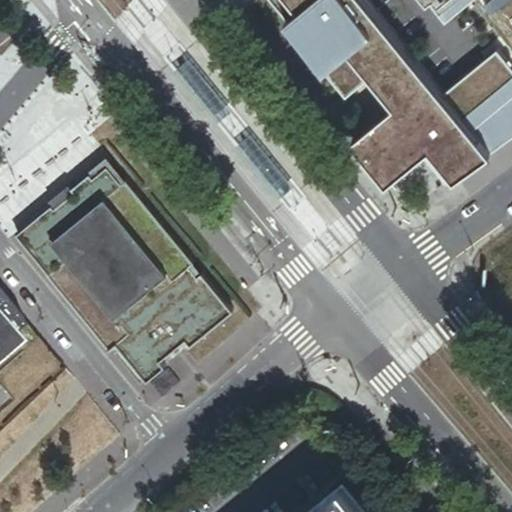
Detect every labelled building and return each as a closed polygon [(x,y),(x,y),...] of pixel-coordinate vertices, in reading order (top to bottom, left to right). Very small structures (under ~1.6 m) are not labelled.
[(271,0),(347,91),(370,73),(394,103),(349,140),(386,182),(423,153),(448,183),(511,135),(511,68),(496,51),(443,94),(367,0),(452,0),(271,0)] [(122,182),(126,179),(109,158),(91,173),(94,177),(108,165),(122,182)] [(90,209),(70,226),(52,204),(16,233),(49,273),(47,275),(109,350),(116,344),(147,382),(165,367),(160,361),(186,340),(190,346),(234,311),(202,272),(198,276),(190,266),(195,263),(126,179),(122,182),(108,165),(94,177),(91,173),(72,188),(90,209)] [(90,209),(72,188),(52,204),(70,226),(90,209)] [(0,345),(18,330),(14,324),(23,316),(0,289),(0,345)] [(312,511),(335,511),(326,501),(312,511)]
